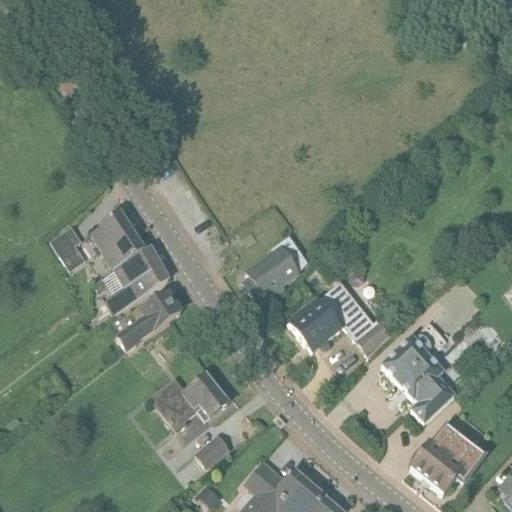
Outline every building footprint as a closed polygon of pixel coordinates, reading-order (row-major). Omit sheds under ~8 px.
[(113,252),(132,241),(118,220),(101,231),(102,233),(90,240),(96,250),(91,253),(96,260),(101,257),(112,276),(121,270),(124,268),(113,252)] [(84,265),(75,250),(81,247),(70,232),(49,246),(59,261),(69,276),(84,265)] [(147,296),(148,298),(167,286),(148,253),(142,257),(132,241),(113,252),(124,268),(121,270),(124,275),(114,282),(121,293),(102,305),(110,319),(147,296)] [(280,289),(290,282),(296,278),(279,254),(246,277),(250,282),(243,287),(260,312),(284,295),(280,289)] [(378,326),(372,330),(339,288),(316,307),(316,306),(287,330),(310,358),(339,335),(338,335),(342,332),(366,362),(390,341),(378,326)] [(135,350),(134,349),(180,318),(166,299),(139,317),(144,324),(115,344),(120,351),(125,358),(135,350)] [(423,428),(453,400),(436,382),(442,377),(428,362),(446,345),(428,327),(410,344),(409,343),(380,371),(412,405),(413,404),(417,408),(410,414),(423,428)] [(125,358),(120,351),(113,356),(118,363),(125,358)] [(200,412),(209,423),(227,409),(205,380),(184,397),(173,383),(150,402),(177,436),(186,429),(184,426),(200,412)] [(442,500),(455,484),(461,489),(483,461),(445,431),(430,450),(428,449),(409,474),(442,500)] [(195,458),(206,472),(228,454),(217,440),(195,458)] [(333,511),(291,476),(282,487),(261,469),(244,489),(256,499),(245,511),(333,511)] [(506,511),(511,511),(511,479),(499,492),(509,503),(503,508),(506,511)] [(211,511),(220,502),(205,489),(196,500),(209,511),(211,511)]
